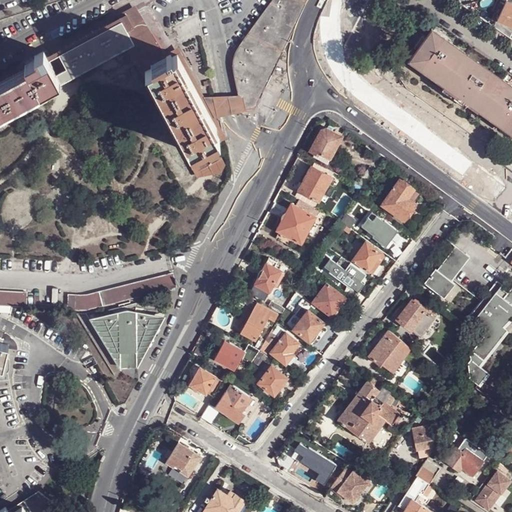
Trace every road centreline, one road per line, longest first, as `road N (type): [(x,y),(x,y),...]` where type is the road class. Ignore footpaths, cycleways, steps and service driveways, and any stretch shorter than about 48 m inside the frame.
road 1 (residential): [(463,195),(255,465)]
road 2 (tertiary): [(463,195),(319,82)]
road 3 (secondary): [(207,280),(128,438)]
road 4 (secondary): [(268,152),(207,280)]
road 5 (secondary): [(153,402),(207,280)]
